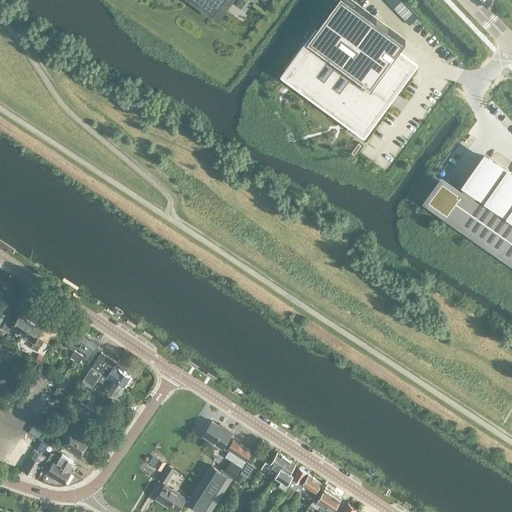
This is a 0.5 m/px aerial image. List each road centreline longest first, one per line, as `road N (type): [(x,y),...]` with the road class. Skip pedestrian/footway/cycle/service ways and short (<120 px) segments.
road 1 (tertiary): [(176,373),(388,511)]
road 2 (tertiary): [(176,373),(0,256)]
road 3 (residential): [(83,493),(176,373)]
